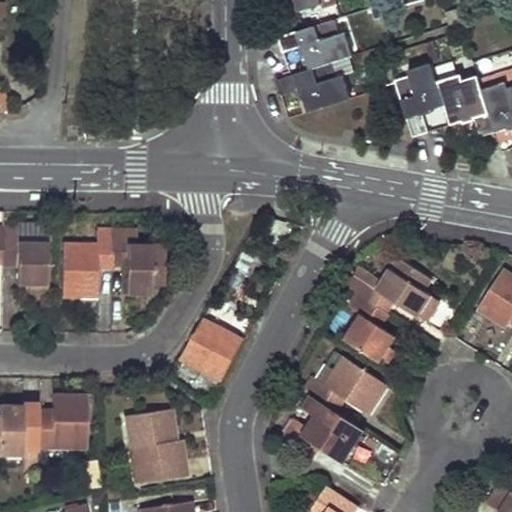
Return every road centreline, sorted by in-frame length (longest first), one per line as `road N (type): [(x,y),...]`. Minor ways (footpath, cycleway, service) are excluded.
road 1 (residential): [(246,511),(232,416),(334,230),(349,185)]
road 2 (residential): [(0,356),(115,360),(178,323),(210,256),(206,205),(214,169)]
road 3 (residential): [(437,463),(477,449),(499,432),(505,413),(491,384),(454,375),(426,405),(428,430)]
road 4 (tertiary): [(0,162),(214,169)]
road 5 (unclassified): [(225,0),(214,169)]
road 6 (tertiary): [(349,185),(511,211)]
road 7 (tertiary): [(214,169),(349,185)]
